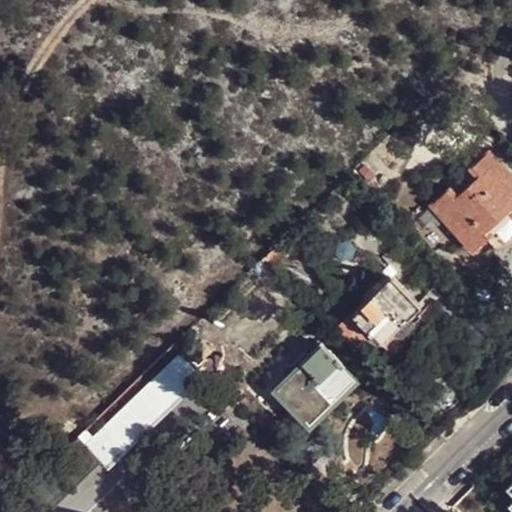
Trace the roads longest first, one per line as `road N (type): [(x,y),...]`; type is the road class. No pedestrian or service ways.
road 1 (track): [(95,0),(8,97),(0,139)]
road 2 (residential): [(511,403),(401,511)]
